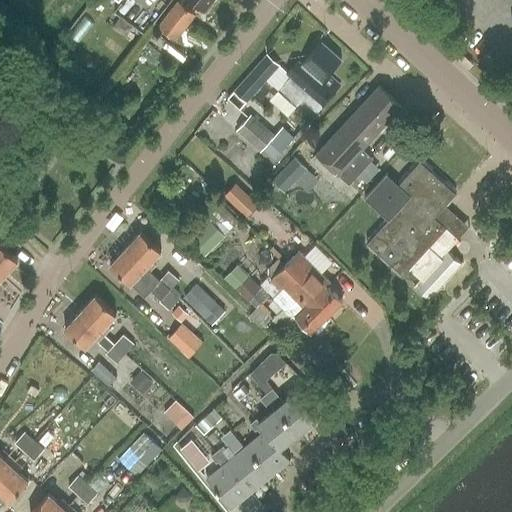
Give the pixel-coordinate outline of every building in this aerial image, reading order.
[(189,0),(204,12),(213,0),(189,0)] [(178,2),(158,27),(177,42),(197,17),(178,2)] [(296,107),(304,98),(317,111),(340,86),(328,75),(342,59),(322,42),(302,64),(299,61),(288,74),(290,76),(278,90),(296,107)] [(338,130),(316,154),(338,175),(339,174),(350,185),(372,160),(362,150),(401,107),(402,107),(379,86),(379,87),(338,130)] [(275,135),(251,114),(237,130),(261,151),(263,148),(276,158),(295,137),(283,126),(275,135)] [(463,264),(448,251),(470,227),(446,205),(457,194),(421,161),(399,184),(387,174),(365,198),(389,220),(367,244),(404,277),(410,270),(421,279),(415,286),(430,300),(463,264)] [(247,218),(260,205),(237,182),(225,195),(247,218)] [(227,247),(221,240),(226,235),(224,234),(237,221),(215,198),(202,211),(206,215),(186,235),(205,255),(208,253),(214,259),(227,247)] [(141,232),(125,248),(150,271),(156,264),(152,261),(161,251),(141,232)] [(0,274),(3,277),(18,261),(0,244),(0,274)] [(131,284),(145,296),(151,290),(160,280),(150,271),(125,248),(110,265),(131,284)] [(311,302),(327,318),(343,302),(327,287),(330,283),(299,252),(285,265),(316,297),(311,302)] [(245,276),(242,272),(233,263),(235,261),(229,255),(223,261),(228,266),(221,274),(255,306),(271,289),(265,284),(261,287),(255,282),(256,281),(248,273),(245,276)] [(312,333),(327,318),(311,302),(316,297),(285,265),(273,278),(287,292),(287,293),(294,300),(287,307),(312,333)] [(160,280),(170,290),(179,281),(168,271),(160,280)] [(181,300),(170,290),(160,280),(151,290),(161,300),(159,301),(168,310),(169,309),(171,311),(181,300)] [(190,301),(214,323),(228,308),(203,286),(190,301)] [(80,312),(104,334),(111,328),(107,324),(116,314),(95,295),(80,312)] [(114,343),(104,334),(80,312),(65,329),(85,348),(94,338),(107,350),(104,353),(122,369),(129,361),(122,355),(124,353),(114,343)] [(183,321),(169,337),(191,356),(205,340),(183,321)] [(114,343),(124,353),(133,343),(123,333),(114,343)] [(100,360),(92,368),(109,385),(118,376),(100,360)] [(63,371),(37,400),(51,412),(77,383),(63,371)] [(142,394),(153,383),(141,372),(130,383),(142,394)] [(273,389),(267,394),(299,433),(318,418),(297,392),(284,403),(273,389)] [(272,413),(260,422),(281,448),(299,433),(267,394),(261,399),(272,413)] [(193,416),(176,401),(164,413),(181,429),(193,416)] [(260,436),(246,447),(270,476),(290,460),(281,448),(260,422),(257,419),(250,424),(260,436)] [(45,450),(34,439),(26,432),(15,443),(18,445),(5,459),(0,455),(0,478),(16,462),(25,452),(35,461),(45,450)] [(193,439),(182,448),(201,470),(212,460),(193,439)] [(224,446),(217,451),(251,492),(270,476),(246,447),(233,458),(224,446)] [(221,468),(207,479),(231,509),(251,492),(217,451),(211,456),(221,468)] [(16,462),(0,478),(0,492),(9,502),(28,481),(18,472),(22,468),(16,462)] [(83,498),(89,503),(100,491),(81,473),(61,494),(74,507),(83,498)] [(62,511),(69,505),(62,499),(58,503),(49,494),(31,511),(62,511)]
